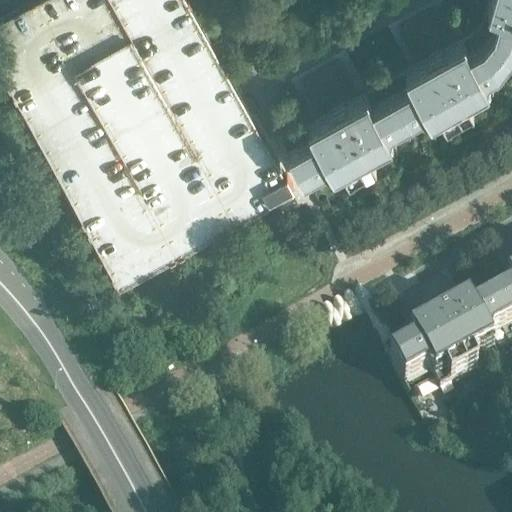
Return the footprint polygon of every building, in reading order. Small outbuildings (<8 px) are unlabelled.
[(284,171),(231,75),(189,0),(32,0),(8,13),(0,17),(0,67),(119,283),(267,201),(293,187),(290,182),(293,181),(287,170),(284,171)] [(511,0),(487,0),(482,20),(477,27),(453,40),(453,33),(440,9),(434,5),(399,25),(400,31),(413,55),(418,59),(406,66),(390,75),(394,81),(415,120),(429,112),(435,121),(493,89),(488,80),(502,72),(511,59),(511,58),(511,0)] [(356,87),(343,63),(337,59),(302,79),(302,85),(315,109),(321,113),(282,134),(284,139),(307,179),(332,165),(337,175),(364,160),(396,143),(391,133),(415,120),(394,81),(390,75),(356,93),(356,87)] [(511,236),(501,242),(501,249),(511,268),(511,280),(491,293),(497,304),(511,330),(511,236)] [(511,339),(511,330),(497,304),(491,293),(458,311),(457,304),(444,281),(439,277),(404,296),(404,303),(417,326),(423,330),(391,348),(384,352),(409,397),(434,383),(439,393),(498,360),(492,351),(511,339)]
